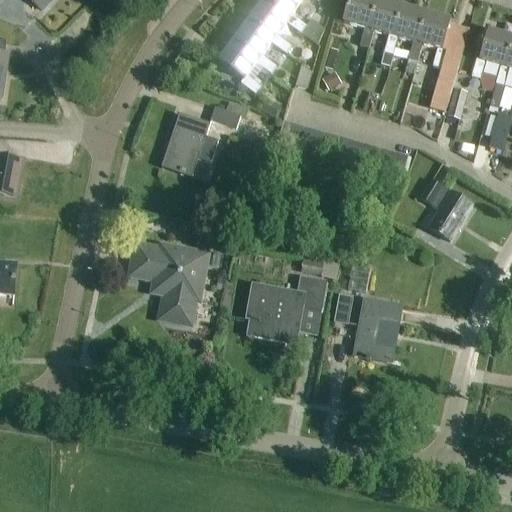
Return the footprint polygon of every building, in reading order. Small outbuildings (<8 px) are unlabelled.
[(33,0),(30,3),(41,13),(53,0),(33,0)] [(288,22),(285,26),(300,37),(301,36),(318,47),(325,31),(311,22),(307,29),(291,18),(303,1),(302,0),(266,0),(263,5),(288,22)] [(377,3),(365,0),(350,0),(343,25),(364,31),(359,49),(368,52),(373,34),(369,33),(377,3)] [(401,10),(377,3),(369,33),(373,34),(388,38),(383,56),(384,56),(381,68),(389,70),(397,41),(393,40),(401,10)] [(263,5),(248,25),(273,43),(270,46),(285,57),(291,49),(276,39),(285,26),(288,22),(263,5)] [(413,77),(421,48),(417,47),(426,17),(401,10),(393,40),(397,41),(412,45),(407,63),(408,63),(405,75),(413,77)] [(450,24),(426,17),(417,47),(421,48),(436,52),(431,70),(433,70),(427,89),(442,93),(445,81),(439,80),(446,54),(442,52),(450,24)] [(248,25),(234,45),(258,63),(256,66),(270,77),(276,70),(261,59),(270,46),(273,43),(248,25)] [(511,42),(511,41),(488,35),(480,63),(476,62),(471,80),(480,83),(485,65),(500,70),(504,71),(511,42)] [(511,42),(504,71),(500,70),(495,87),(497,88),(495,92),(503,94),(509,72),(511,73),(511,42)] [(234,45),(219,65),(242,83),(240,86),(255,97),(261,90),(246,79),(256,66),(258,63),(234,45)] [(0,102),(1,102),(8,57),(0,55),(0,102)] [(302,68),(296,89),(307,92),(311,75),(302,68)] [(334,75),(322,83),(328,93),(341,86),(334,75)] [(405,106),(415,107),(416,88),(407,87),(405,106)] [(459,123),(466,95),(455,92),(448,120),(459,123)] [(432,123),(437,99),(421,96),(415,119),(432,123)] [(281,110),(267,101),(260,112),(274,121),(281,110)] [(210,124),(237,133),(241,120),(246,121),(249,112),(229,105),(226,114),(215,110),(210,124)] [(179,118),(161,171),(190,181),(196,164),(211,169),(219,146),(206,142),(211,129),(179,118)] [(499,118),(490,149),(502,152),(510,122),(499,118)] [(289,152),(296,128),(284,125),(277,149),(289,152)] [(472,145),(476,130),(464,127),(460,142),(472,145)] [(307,131),(296,128),(289,152),(300,155),(307,131)] [(318,134),(307,131),(300,155),(311,158),(318,134)] [(318,134),(311,158),(322,162),(329,137),(318,134)] [(329,137),(322,162),(333,165),(340,140),(329,137)] [(351,144),(340,140),(333,165),(344,168),(351,144)] [(351,144),(344,168),(355,171),(362,147),(351,144)] [(362,147),(355,171),(366,174),(373,150),(362,147)] [(373,150),(366,174),(377,177),(384,153),(373,150)] [(395,156),(384,153),(377,177),(388,180),(395,156)] [(395,156),(388,180),(400,184),(407,159),(395,156)] [(0,197),(15,200),(22,162),(0,158),(0,197)] [(450,197),(431,185),(421,203),(439,214),(428,232),(450,245),(472,209),(451,196),(450,197)] [(225,215),(220,228),(232,232),(236,219),(225,215)] [(222,234),(219,247),(229,249),(232,236),(222,234)] [(157,252),(135,248),(129,280),(158,286),(164,294),(161,311),(162,315),(164,319),(167,323),(170,325),(175,327),(193,330),(197,308),(201,309),(210,256),(158,246),(157,252)] [(304,264),(301,276),(322,280),(324,268),(304,264)] [(0,297),(13,299),(16,268),(0,266),(0,297)] [(316,340),(321,316),(326,286),(300,281),(297,296),(252,287),(245,323),(249,324),(246,340),(296,349),(298,337),(316,340)] [(353,360),(391,367),(402,311),(364,304),(353,360)]
